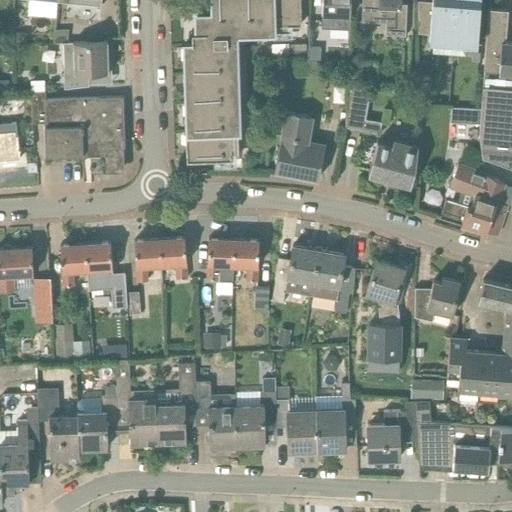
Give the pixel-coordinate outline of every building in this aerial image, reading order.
[(238,34),(272,34),(292,33),(292,24),(301,24),(300,0),(212,0),(213,14),(204,14),(204,22),(196,22),(197,31),(191,31),(191,44),(185,44),(185,47),(192,46),(192,56),(185,56),(186,75),(192,75),(193,85),(186,85),(187,104),(193,104),(194,113),(185,114),(185,132),(194,132),(194,142),(185,142),(186,161),(231,159),(231,154),(238,153),(238,132),(240,132),(238,34)] [(350,0),(322,0),(321,29),(349,30),(349,29),(350,0)] [(406,23),(406,4),(401,4),(400,0),(362,0),(361,22),(385,23),(385,36),(406,36),(406,23)] [(429,43),(453,45),(456,0),(432,0),(432,2),(418,1),(418,34),(430,35),(429,43)] [(480,0),(456,0),(453,45),(477,47),(480,0)] [(482,93),(481,110),(480,124),(479,134),(482,158),(511,168),(511,42),(506,42),(508,10),(488,9),(486,41),(482,93)] [(63,43),(68,43),(68,30),(54,30),(54,43),(63,43)] [(26,33),(16,32),(15,43),(25,44),(26,33)] [(88,73),(108,72),(108,41),(68,43),(63,43),(64,89),(89,85),(88,73)] [(289,45),(289,53),(306,53),(306,45),(289,45)] [(307,61),(320,61),(320,49),(307,48),(307,61)] [(418,75),(430,75),(431,62),(419,62),(418,75)] [(348,65),(348,78),(362,79),(362,65),(348,65)] [(8,81),(0,81),(0,93),(9,93),(8,81)] [(31,92),(44,92),(44,81),(31,81),(31,92)] [(369,91),(347,87),(345,126),(379,133),(381,122),(365,119),(369,91)] [(31,93),(32,123),(44,123),(45,156),(83,154),(83,153),(112,152),(112,147),(125,147),(123,96),(45,99),(45,92),(31,93)] [(450,122),(480,124),(481,110),(451,108),(450,122)] [(274,171),(318,180),(323,143),(309,141),(313,117),(285,112),(274,171)] [(0,161),(19,160),(16,123),(0,124),(0,161)] [(378,141),(375,154),(368,174),(410,186),(417,146),(393,140),(392,145),(378,141)] [(449,188),(471,197),(468,206),(445,198),(439,217),(497,235),(506,212),(508,207),(497,203),(505,181),(458,163),(451,184),(449,188)] [(151,257),(152,263),(153,266),(158,273),(164,277),(172,279),(180,278),(187,275),(193,269),(196,262),(196,254),(194,246),(189,240),(182,236),(174,234),(166,235),(159,239),(155,244),(152,250),(151,257)] [(217,266),(232,267),(233,239),(208,238),(205,278),(216,279),(217,266)] [(146,266),(153,266),(152,263),(151,257),(152,250),(155,244),(159,239),(134,240),(136,282),(147,281),(146,266)] [(233,239),(232,267),(245,268),(244,281),(254,281),(258,240),(233,239)] [(85,243),(87,267),(101,267),(101,282),(112,281),(110,242),(85,243)] [(85,243),(60,245),(61,284),(73,284),(73,268),(87,267),(85,243)] [(278,258),(274,277),(274,280),(275,280),(272,301),(283,302),(285,291),(310,295),(318,250),(292,245),(290,262),(278,260),(279,258),(278,258)] [(31,247),(0,248),(0,292),(13,293),(12,275),(32,274),(31,247)] [(354,278),(353,278),(354,268),(342,266),(344,254),(318,250),(310,295),(337,300),(335,311),(345,313),(348,293),(352,294),(354,278)] [(378,298),(380,324),(367,325),(366,377),(398,377),(400,324),(397,303),(401,288),(397,286),(403,268),(376,259),(366,295),(378,298)] [(434,310),(452,315),(457,297),(456,297),(459,281),(442,277),(441,282),(433,280),(430,290),(426,289),(416,289),(416,288),(414,288),(415,315),(432,319),(434,310)] [(52,330),(52,322),(50,278),(33,279),(35,323),(36,323),(36,331),(52,330)] [(459,379),(458,390),(511,393),(511,286),(482,279),(482,280),(483,280),(478,300),(505,306),(504,307),(506,307),(501,358),(495,358),(495,352),(466,350),(467,339),(450,338),(447,378),(459,379)] [(255,286),(254,312),(267,313),(268,287),(255,286)] [(129,317),(140,316),(139,292),(128,292),(129,317)] [(286,346),(289,330),(280,328),(277,344),(286,346)] [(73,362),(72,342),(71,329),(54,330),(56,362),(73,362)] [(220,348),(219,333),(203,334),(204,348),(220,348)] [(91,341),(72,342),(73,362),(92,361),(91,341)] [(115,358),(127,357),(126,345),(114,345),(115,358)] [(116,360),(118,393),(131,392),(129,359),(116,360)] [(158,399),(156,399),(158,443),(186,442),(185,405),(196,405),(195,382),(194,382),(194,363),(177,363),(178,390),(171,390),(171,404),(158,405),(158,399)] [(237,446),(265,445),(265,421),(276,420),(276,389),(275,389),(275,378),(262,378),(262,393),(261,405),(236,406),(237,446)] [(442,399),(442,381),(411,381),(411,398),(442,399)] [(235,393),(209,394),(209,382),(195,382),(196,405),(196,413),(208,412),(209,447),(237,446),(236,406),(235,393)] [(315,414),(316,450),(344,449),(344,425),(355,424),(354,399),(349,399),(348,383),(341,383),(342,413),(315,414)] [(289,424),(289,451),(316,450),(315,414),(290,415),(290,402),(288,402),(288,389),(276,389),(276,420),(277,424),(289,424)] [(79,458),(79,449),(78,415),(58,415),(57,399),(51,399),(51,390),(37,390),(37,406),(37,411),(38,411),(50,411),(51,459),(79,458)] [(77,404),(78,415),(79,449),(107,448),(107,425),(117,425),(116,397),(103,398),(82,399),(80,400),(78,401),(77,404)] [(129,444),(158,443),(156,399),(129,401),(129,444)] [(417,437),(419,465),(488,470),(489,458),(511,459),(511,427),(491,425),(491,426),(433,422),(429,421),(428,401),(418,402),(418,410),(417,410),(417,437)] [(369,425),(368,459),(399,458),(401,437),(417,437),(417,410),(385,410),(385,424),(369,425)] [(40,475),(39,449),(28,449),(27,420),(16,421),(16,431),(0,431),(0,456),(1,492),(19,491),(18,483),(28,482),(29,476),(40,475)]
